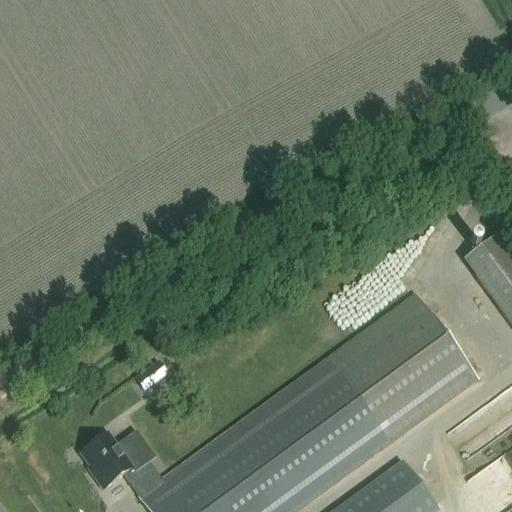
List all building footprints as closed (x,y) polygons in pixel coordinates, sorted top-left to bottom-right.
[(511,237),(509,234),(466,264),(511,329),(511,237)] [(299,511),(389,447),(480,380),(419,297),(162,485),(148,465),(154,460),(136,434),(116,448),(107,437),(80,457),(96,478),(94,480),(103,493),(123,478),(140,501),(139,501),(146,511),(299,511)] [(158,366),(148,373),(155,383),(165,375),(158,366)] [(511,447),(473,471),(484,490),(511,473),(511,447)] [(437,511),(402,463),(335,511),(437,511)]
